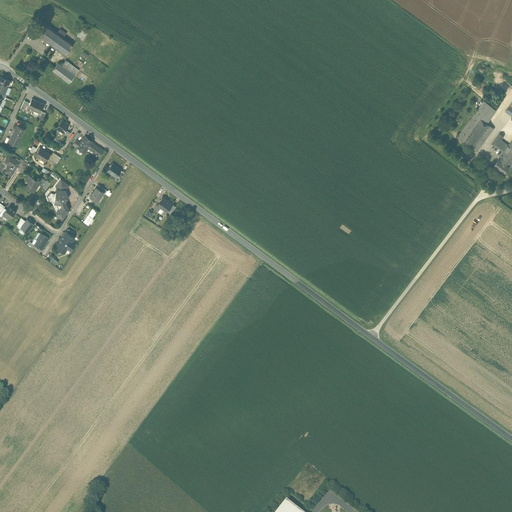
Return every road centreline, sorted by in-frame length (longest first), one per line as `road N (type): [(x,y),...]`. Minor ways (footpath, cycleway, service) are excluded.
road 1 (tertiary): [(114,147),(511,439)]
road 2 (residential): [(114,147),(57,235),(0,190)]
road 3 (tertiary): [(0,65),(114,147)]
